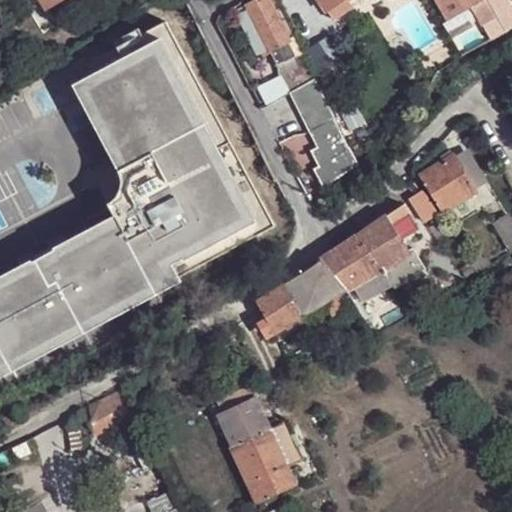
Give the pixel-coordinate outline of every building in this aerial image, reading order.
[(43,0),(48,8),(61,0),(43,0)] [(268,0),(260,0),(249,6),(251,10),(272,51),(290,41),(268,0)] [(321,0),(336,21),(367,0),(321,0)] [(482,0),(436,0),(449,23),(469,10),(476,6),(484,2),(482,0)] [(486,0),(484,2),(476,6),(486,23),(495,40),(507,33),(492,7),(488,0),(486,0)] [(492,7),(507,33),(511,29),(511,18),(503,2),(492,7)] [(476,6),(469,10),(478,27),(486,23),(476,6)] [(261,57),(272,51),(251,10),(240,17),(261,57)] [(0,379),(13,373),(157,296),(181,282),(179,278),(274,226),(216,119),(164,22),(141,35),(138,29),(113,42),(116,48),(79,68),(86,80),(72,87),(118,171),(108,177),(102,194),(114,217),(53,250),(51,252),(35,260),(31,262),(0,278),(0,379)] [(293,91),(317,78),(301,47),(296,38),(290,41),(272,51),(283,74),(293,91)] [(263,85),(272,101),(290,92),(293,91),(283,74),(263,85)] [(315,168),(326,188),(359,160),(348,138),(338,118),(317,78),(293,91),(290,92),(318,146),(313,149),(321,164),(315,168)] [(352,111),(338,118),(348,138),(362,130),(352,111)] [(455,156),(478,193),(489,186),(467,150),(455,156)] [(423,177),(443,214),(478,193),(455,156),(423,177)] [(440,215),(426,192),(412,201),(426,223),(440,215)] [(407,205),(389,217),(405,240),(422,229),(407,205)] [(323,260),(348,291),(381,273),(414,254),(405,240),(389,217),(323,260)] [(497,225),(511,249),(511,223),(508,217),(497,225)] [(479,252),(468,258),(478,272),(488,266),(479,252)] [(421,266),(414,254),(381,273),(387,284),(421,266)] [(323,260),(285,285),(286,287),(304,317),(304,318),(330,302),(348,291),(323,260)] [(348,291),(356,305),(388,286),(387,284),(381,273),(348,291)] [(276,334),(304,317),(286,287),(258,303),(276,334)] [(348,291),(330,302),(339,318),(359,309),(356,305),(348,291)] [(234,323),(220,330),(222,335),(228,332),(232,341),(242,337),(234,323)] [(315,346),(302,354),(305,361),(318,354),(315,346)] [(147,411),(134,384),(83,410),(95,435),(107,429),(139,414),(147,411)] [(259,399),(220,416),(234,447),(273,429),(259,399)] [(139,414),(107,429),(110,433),(113,440),(144,424),(141,418),(139,414)] [(284,426),(273,431),(290,468),(301,464),(284,426)] [(260,504),(297,486),(290,468),(273,431),(273,429),(234,447),(260,504)] [(165,511),(181,505),(174,489),(148,499),(153,511),(165,511)]
